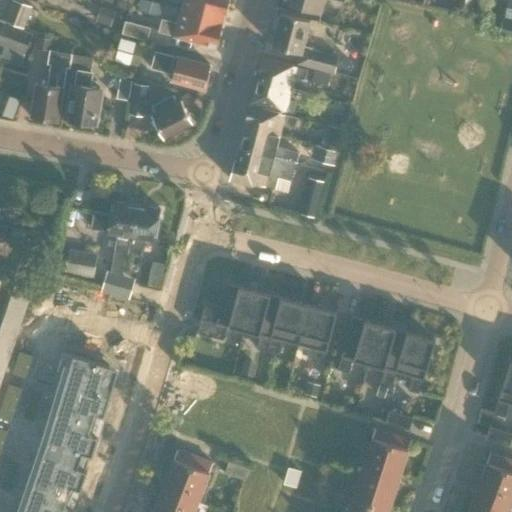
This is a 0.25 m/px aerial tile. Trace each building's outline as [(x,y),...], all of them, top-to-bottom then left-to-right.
[(32,6),(17,0),(11,0),(4,20),(24,27),(32,6)] [(143,0),(142,8),(164,11),(165,0),(143,0)] [(223,19),(227,0),(178,0),(177,6),(223,19)] [(323,0),(336,0),(344,2),(344,0),(284,0),(283,2),(320,12),(323,0)] [(473,0),(457,0),(456,7),(471,10),(473,0)] [(116,10),(102,5),(96,20),(111,25),(116,10)] [(216,46),(223,19),(177,6),(173,20),(162,17),(158,31),(216,46)] [(298,63),(334,73),(339,57),(311,49),(312,48),(303,46),(310,20),(281,12),(272,45),(301,53),(298,63)] [(122,32),(147,39),(151,27),(126,19),(122,32)] [(511,22),(502,20),(499,33),(511,35),(511,22)] [(32,32),(4,22),(0,32),(0,43),(25,53),(32,32)] [(124,35),(118,58),(142,64),(148,41),(124,35)] [(51,38),(38,36),(37,48),(50,50),(51,38)] [(67,65),(71,66),(73,52),(51,48),(49,62),(53,62),(49,85),(38,83),(33,117),(58,121),(67,65)] [(172,79),(204,88),(210,66),(164,53),(160,69),(173,73),(172,79)] [(72,65),(91,68),(92,57),(74,54),(72,65)] [(256,79),(292,89),(295,77),(303,79),(306,69),(262,57),(256,79)] [(92,71),(78,69),(76,83),(72,82),(67,111),(71,111),(69,120),(79,122),(81,125),(88,126),(90,123),(93,124),(95,110),(98,108),(99,100),(98,97),(99,87),(90,85),(92,71)] [(326,84),(329,73),(312,69),(309,80),(326,84)] [(116,98),(129,100),(132,80),(120,78),(116,98)] [(290,98),(292,89),(256,79),(251,100),(294,112),(297,100),(290,98)] [(148,85),(134,82),(129,113),(144,116),(148,85)] [(181,101),(176,103),(172,95),(153,105),(157,112),(152,115),(164,138),(193,123),(181,101)] [(295,126),(297,117),(250,104),(244,125),(280,135),(283,123),(295,126)] [(16,110),(4,106),(1,114),(13,118),(16,110)] [(342,122),(344,114),(334,111),(332,120),(342,122)] [(326,124),(324,131),(340,136),(342,129),(326,124)] [(295,161),(298,151),(277,145),(280,135),(244,125),(239,147),(274,157),(274,156),(295,161)] [(339,151),(333,149),(315,144),(311,158),(335,164),(339,151)] [(274,157),(239,147),(230,178),(253,184),(253,183),(274,188),(278,175),(290,179),(295,161),(274,156),(274,157)] [(324,180),(308,176),(303,196),(319,200),(324,180)] [(130,252),(137,205),(114,201),(112,214),(96,211),(93,227),(109,230),(108,233),(118,234),(115,250),(130,252)] [(137,205),(130,252),(144,255),(146,238),(156,240),(161,209),(137,205)] [(29,234),(13,229),(9,245),(25,250),(29,234)] [(97,253),(69,248),(65,271),(93,276),(97,253)] [(153,282),(162,284),(167,262),(158,260),(153,282)] [(101,290),(129,298),(135,278),(107,270),(101,290)] [(0,381),(32,289),(0,277),(0,381)] [(338,311),(228,282),(222,306),(206,302),(199,332),(226,339),(229,325),(262,333),(258,347),(280,353),(284,339),(315,348),(312,361),(323,364),(327,351),(338,311)] [(436,339),(354,315),(342,355),(343,355),(339,368),(350,372),(354,358),(386,367),(382,381),(393,384),(397,371),(413,375),(409,389),(420,392),(424,378),(424,379),(436,339)] [(20,349),(16,360),(28,364),(32,353),(20,349)] [(44,455),(24,511),(73,511),(88,470),(85,469),(89,455),(94,456),(120,370),(75,356),(49,442),(44,455)] [(254,376),(257,361),(245,358),(241,373),(254,376)] [(511,359),(511,360),(499,399),(495,412),(506,416),(511,402),(511,359)] [(16,360),(13,370),(25,374),(28,364),(16,360)] [(206,380),(197,406),(238,420),(247,394),(206,380)] [(304,393),(317,396),(320,384),(307,381),(304,393)] [(9,382),(6,392),(18,396),(21,386),(9,382)] [(379,385),(376,395),(384,398),(387,387),(379,385)] [(31,391),(27,403),(37,406),(41,394),(31,391)] [(6,392),(2,402),(14,406),(18,396),(6,392)] [(27,403),(23,415),(33,418),(37,406),(27,403)] [(2,404),(0,409),(0,415),(11,419),(15,409),(2,404)] [(197,406),(189,430),(229,444),(238,420),(197,406)] [(385,421),(409,428),(413,416),(389,409),(385,421)] [(256,417),(253,425),(265,429),(267,421),(256,417)] [(253,425),(250,433),(262,437),(265,429),(253,425)] [(363,425),(354,450),(394,464),(403,439),(363,425)] [(486,437),(510,444),(511,435),(511,431),(490,425),(486,437)] [(189,430),(180,454),(221,468),(229,444),(189,430)] [(330,433),(327,441),(338,445),(341,437),(330,433)] [(327,441),(324,448),(336,452),(338,445),(327,441)] [(354,450),(345,475),(386,489),(394,464),(354,450)] [(511,457),(495,452),(486,477),(511,485),(511,457)] [(180,454),(171,480),(212,494),(221,468),(180,454)] [(7,462),(3,474),(14,477),(18,465),(7,462)] [(239,466),(236,474),(248,478),(250,470),(239,466)] [(3,474),(0,483),(0,485),(10,489),(14,477),(3,474)] [(236,474),(234,482),(245,486),(248,478),(236,474)] [(345,475),(337,499),(373,511),(377,511),(386,489),(345,475)] [(511,511),(511,485),(486,477),(478,503),(508,511),(511,511)] [(312,482),(310,490),(321,494),(324,486),(312,482)] [(310,490),(307,497),(318,501),(321,494),(310,490)] [(166,495),(160,511),(205,511),(207,509),(166,495)] [(373,511),(337,499),(332,511),(373,511)] [(508,511),(478,503),(475,511),(508,511)]
